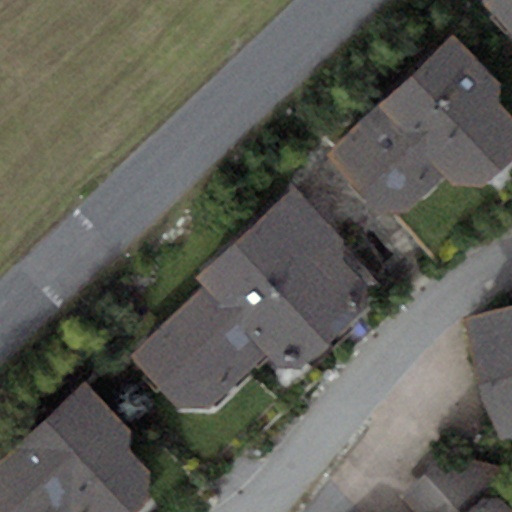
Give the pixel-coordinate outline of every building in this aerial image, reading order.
[(511,0),(492,0),(488,5),(511,33),(511,0)] [(503,88),(450,34),(326,156),(381,212),(410,211),(446,176),(454,185),(486,185),(511,159),(511,116),(493,97),(503,88)] [(204,287),(131,358),(180,409),(212,407),(266,355),(277,366),(303,367),(370,303),(368,283),(345,260),(348,241),(294,185),(196,279),(204,287)] [(511,436),(511,304),(466,317),(501,440),(511,436)] [(84,380),(0,460),(0,511),(136,511),(150,499),(147,470),(128,450),(140,439),(84,380)] [(399,497),(413,511),(511,511),(511,506),(496,488),(484,499),(444,456),(399,497)]
